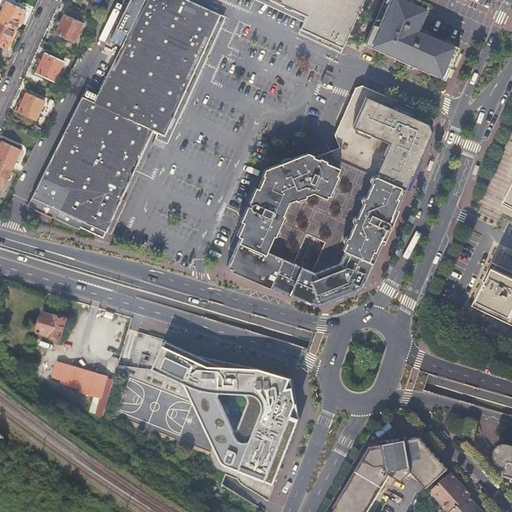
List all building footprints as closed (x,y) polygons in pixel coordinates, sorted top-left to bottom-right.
[(28,204),(46,213),(69,164),(109,84),(149,0),(128,0),(114,29),(126,35),(93,101),(82,96),(28,204)] [(69,164),(46,213),(79,229),(81,226),(83,228),(88,217),(103,187),(128,137),(153,85),(181,28),(193,3),(186,0),(149,0),(109,84),(69,164)] [(277,0),(308,14),(302,26),(345,46),(364,0),(277,0)] [(384,0),(366,41),(445,77),(452,60),(459,45),(418,27),(430,2),(425,0),(384,0)] [(6,2),(0,14),(0,21),(16,28),(24,10),(6,2)] [(88,217),(83,228),(103,237),(156,132),(167,137),(226,18),(193,3),(181,28),(153,85),(128,137),(103,187),(88,217)] [(72,43),(82,23),(64,14),(54,34),(72,43)] [(0,21),(0,43),(8,47),(16,28),(0,21)] [(54,81),(63,61),(44,52),(35,72),(54,81)] [(328,83),(334,70),(328,67),(322,80),(328,83)] [(230,264),(234,266),(233,268),(235,269),(268,284),(270,285),(271,283),(306,299),(317,304),(362,288),(368,274),(371,266),(382,243),(385,234),(381,233),(384,228),(386,228),(388,227),(389,224),(388,222),(387,221),(390,214),(393,215),(399,202),(405,188),(409,179),(418,157),(420,153),(424,145),(428,134),(432,125),(434,121),(432,112),(363,82),(357,85),(351,98),(340,121),(337,127),(344,148),(335,151),(334,150),(328,153),(317,156),(309,153),(270,166),(268,173),(258,194),(262,196),(259,202),(257,202),(255,203),(254,205),(254,207),(255,208),(256,209),(253,215),(250,213),(241,234),(243,235),(230,264)] [(34,121),(44,101),(25,92),(15,112),(34,121)] [(0,188),(1,189),(19,151),(1,142),(0,144),(0,188)] [(511,276),(495,268),(478,303),(511,319),(511,276)] [(56,316),(42,311),(37,328),(51,332),(50,334),(62,337),(68,318),(57,314),(56,316)] [(165,339),(152,368),(243,410),(218,462),(264,483),(295,417),(289,407),(280,404),(288,377),(257,367),(194,353),(165,339)] [(80,388),(79,390),(95,396),(101,397),(107,377),(107,376),(57,360),(52,376),(63,379),(62,382),(80,388)] [(95,416),(102,418),(114,379),(107,377),(101,397),(95,396),(90,411),(96,413),(95,416)] [(289,407),(295,417),(288,377),(280,404),(289,407)] [(467,430),(470,434),(474,438),(478,424),(473,422),(469,421),(467,430)] [(418,436),(407,438),(395,469),(401,469),(406,474),(410,471),(422,441),(422,439),(419,436),(418,436)] [(382,442),(357,511),(362,511),(387,469),(391,473),(394,469),(395,469),(407,438),(382,442)] [(422,441),(410,471),(416,477),(437,457),(422,441)] [(341,490),(328,511),(357,511),(382,442),(370,444),(348,478),(341,490)] [(511,442),(508,442),(502,446),(499,450),(498,455),(499,459),(502,463),(509,466),(511,467),(510,474),(511,475),(511,442)] [(437,457),(416,477),(425,487),(446,467),(437,457)] [(457,477),(450,469),(429,488),(447,510),(445,511),(483,511),(478,506),(476,503),(467,493),(469,491),(469,490),(464,485),(460,481),(457,477)] [(325,511),(328,511),(341,490),(348,478),(325,511)]
